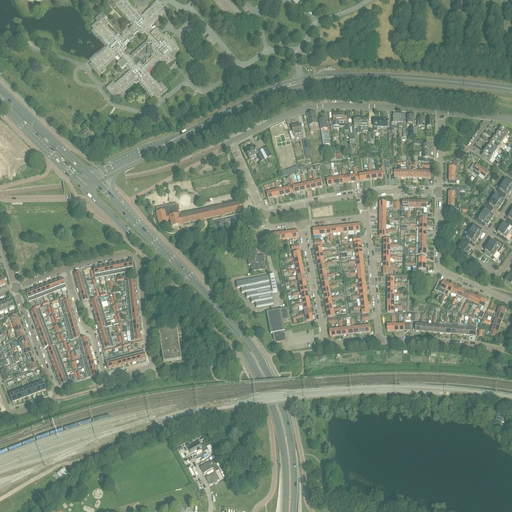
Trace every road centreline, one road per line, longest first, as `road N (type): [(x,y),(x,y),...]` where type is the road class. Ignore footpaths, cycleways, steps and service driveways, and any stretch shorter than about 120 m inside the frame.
road 1 (primary): [(292,511),(289,434),(269,370),(212,295),(98,184)]
road 2 (primary): [(118,221),(238,343),(258,376),(284,455),(284,511)]
road 3 (residential): [(261,212),(230,141),(319,106),(440,111)]
road 4 (residential): [(66,268),(106,377),(151,362),(138,261),(129,253)]
road 5 (residential): [(31,42),(80,64),(110,102),(129,109),(153,108),(186,80)]
road 6 (tertiary): [(511,89),(342,76)]
road 7 (residential): [(9,415),(54,398),(15,288)]
road 8 (residential): [(511,303),(440,270),(439,191)]
road 9 (residential): [(378,341),(500,349),(511,323)]
road 10 (primary): [(90,176),(0,87)]
road 11 (residential): [(511,253),(496,274),(471,257),(511,199)]
road 12 (unclassified): [(0,196),(77,196),(118,221)]
road 13 (residential): [(325,347),(304,226)]
road 14 (primary): [(0,99),(84,188)]
road 15 (residential): [(378,341),(367,220)]
road 16 (tertiary): [(200,126),(90,176)]
